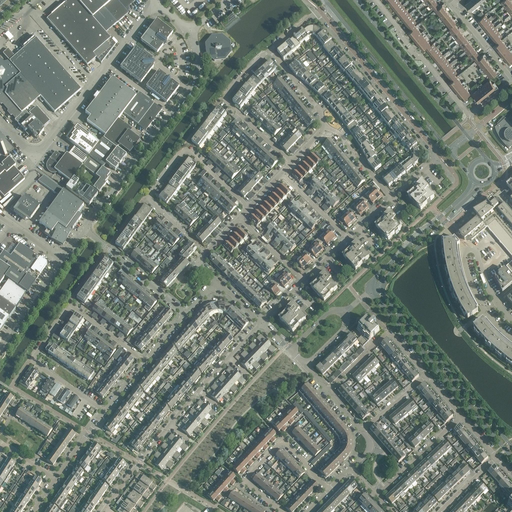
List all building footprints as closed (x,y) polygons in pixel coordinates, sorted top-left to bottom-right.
[(116,44),(106,33),(92,18),(76,0),(68,0),(47,19),(87,66),(96,58),(101,63),(116,44)] [(76,0),(92,18),(112,0),(76,0)] [(112,0),(92,18),(106,33),(128,13),(125,9),(135,0),(112,0)] [(439,4),(435,0),(428,6),(432,10),(434,8),(439,4)] [(475,7),(469,0),(468,0),(466,2),(467,3),(465,4),(471,11),(475,7)] [(399,1),(393,7),(396,11),(403,5),(402,5),(399,1)] [(508,11),(511,7),(511,2),(511,1),(504,7),(504,6),(501,8),(502,10),(505,7),(508,11)] [(396,11),(399,15),(406,10),(403,6),(406,4),(405,3),(402,5),(403,5),(396,11)] [(439,18),(440,20),(449,13),(444,7),(446,6),(444,3),(440,6),(439,4),(434,8),(441,16),(439,18)] [(409,13),(406,10),(399,15),(403,19),(410,14),(409,13)] [(412,11),(409,13),(410,14),(403,19),(406,24),(413,18),(410,15),(413,12),(412,11)] [(221,21),(223,24),(224,26),(236,16),(233,12),(221,21)] [(451,29),(455,25),(454,23),(458,20),(456,18),(454,19),(449,13),(440,20),(442,22),(444,20),(451,29)] [(478,20),(482,25),(489,19),(488,18),(485,15),(478,20)] [(488,18),(489,19),(482,25),(485,29),(492,23),(489,20),(492,18),(491,16),(488,18)] [(410,28),(414,24),(416,22),(413,18),(406,24),(410,28)] [(155,22),(146,34),(142,40),(142,42),(155,53),(158,52),(163,46),(162,45),(164,44),(165,44),(165,43),(165,42),(166,40),(167,41),(172,34),(171,32),(158,21),(155,22)] [(496,28),(495,27),(492,23),(485,29),(489,33),(496,28)] [(411,30),(407,33),(409,35),(411,34),(416,40),(425,33),(423,31),(421,33),(420,31),(416,26),(414,24),(410,28),(411,30)] [(449,31),(451,34),(452,35),(459,29),(455,25),(451,29),(449,31)] [(489,33),(492,37),(499,32),(496,28),(499,26),(498,25),(495,27),(496,28),(489,33)] [(307,29),(304,31),(309,37),(311,35),(313,35),(314,27),(313,27),(311,27),(310,27),(309,28),(308,28),(307,29)] [(315,27),(314,27),(313,35),(315,36),(317,38),(323,33),(321,30),(320,29),(319,29),(318,28),(317,28),(316,27),(315,27)] [(455,39),(462,34),(459,29),(452,35),(451,34),(449,36),(450,38),(453,36),(455,39)] [(301,32),(299,34),(304,41),(309,37),(304,31),(303,30),(302,30),(301,30),(301,31),(301,32)] [(317,38),(321,42),(328,37),(325,34),(326,34),(326,33),(325,32),(324,32),(323,33),(317,38)] [(496,42),(500,38),(502,36),(499,32),(492,37),(496,42)] [(425,33),(416,40),(421,46),(419,47),(421,50),(425,47),(426,49),(431,45),(430,43),(424,37),(427,35),(425,33)] [(300,44),(304,41),(299,34),(296,36),(295,36),(294,36),(294,37),(294,38),(300,45),(300,44)] [(466,38),(462,34),(455,39),(458,43),(459,43),(466,38)] [(206,44),(206,45),(208,45),(209,53),(207,54),(209,53),(210,57),(210,58),(213,60),(214,61),(221,60),(223,60),(225,60),(231,52),(231,49),(230,42),(230,41),(222,35),(215,36),(213,38),(212,37),(213,38),(207,42),(208,45),(206,44)] [(21,75),(40,97),(54,113),(81,90),(36,38),(35,39),(33,36),(24,43),(22,45),(24,48),(12,59),(9,61),(21,75)] [(330,40),(328,37),(321,42),(324,47),(331,41),(332,41),(332,40),(331,40),(331,39),(330,39),(330,40)] [(301,45),(300,44),(300,45),(294,38),(292,40),(291,39),(289,40),(290,41),(296,49),(301,45)] [(458,43),(456,45),(457,46),(459,44),(462,48),(469,42),(466,38),(459,43),(458,43)] [(501,39),(500,38),(496,42),(496,43),(497,43),(493,46),(495,49),(497,48),(502,54),(511,46),(509,44),(507,46),(501,39)] [(285,44),(286,45),(292,52),(296,49),(290,41),(288,43),(287,42),(285,44)] [(333,43),(331,41),(324,47),(323,47),(327,52),(335,45),(335,46),(336,45),(334,43),(333,43)] [(466,52),(473,46),(469,42),(462,48),(465,51),(466,52)] [(426,49),(430,53),(437,47),(436,47),(433,43),(431,45),(426,49)] [(436,47),(437,47),(430,53),(433,57),(440,52),(437,48),(440,46),(439,44),(436,47)] [(288,56),(292,52),(286,45),(284,46),(283,46),(281,47),(288,56)] [(327,52),(330,56),(338,50),(339,49),(337,47),(336,48),(335,46),(335,45),(327,52)] [(476,50),(473,46),(466,52),(465,51),(462,53),(464,55),(466,52),(469,56),(476,50)] [(502,54),(507,60),(508,61),(506,62),(508,65),(511,62),(511,60),(511,59),(511,52),(510,50),(511,48),(511,47),(511,46),(502,54)] [(284,59),(288,56),(281,47),(279,49),(280,50),(277,52),(284,59)] [(135,49),(121,66),(120,68),(141,84),(153,67),(153,64),(154,64),(153,63),(153,62),(153,60),(137,48),(135,49)] [(340,52),(338,50),(330,56),(334,60),(342,53),(341,51),(340,52)] [(475,58),(479,55),(476,50),(469,56),(473,60),(475,58)] [(443,55),(440,52),(433,57),(437,61),(444,56),(443,55)] [(344,55),(342,53),(334,60),(337,64),(342,60),(345,58),(343,56),(344,55)] [(437,61),(440,65),(447,60),(444,57),(447,54),(446,53),(443,55),(444,56),(437,61)] [(479,55),(475,58),(476,60),(482,67),(479,69),(481,71),(490,64),(485,57),(486,56),(485,54),(481,57),(479,55)] [(15,119),(21,114),(5,95),(7,91),(5,89),(21,75),(9,61),(4,62),(1,58),(0,58),(0,103),(1,105),(3,104),(8,110),(7,112),(11,116),(12,115),(15,119)] [(345,58),(342,60),(337,64),(341,68),(349,61),(348,59),(347,60),(345,58)] [(300,60),(297,62),(290,68),(293,72),(303,64),(300,60)] [(450,64),(450,63),(447,60),(440,65),(443,70),(450,64)] [(266,64),(273,72),(278,68),(271,61),(269,63),(268,62),(266,64)] [(351,63),(349,61),(341,68),(344,73),(352,66),(350,64),(351,63)] [(443,70),(447,74),(454,68),(451,65),(454,63),(452,61),(450,63),(450,64),(443,70)] [(263,69),(269,76),(273,72),(266,64),(264,66),(265,67),(263,69)] [(303,64),(293,72),(297,77),(298,76),(297,76),(307,68),(306,68),(303,64)] [(490,64),(481,71),(483,73),(485,71),(490,77),(493,75),(494,77),(500,72),(498,70),(496,71),(490,64)] [(298,76),(302,79),(309,73),(311,71),(308,67),(306,68),(307,68),(297,76),(298,76)] [(349,78),(358,71),(356,69),(355,70),(353,67),(346,74),(349,78)] [(455,74),(457,73),(454,68),(447,74),(450,78),(455,74)] [(258,71),(265,79),(269,76),(263,69),(261,70),(260,70),(258,71)] [(168,78),(164,76),(158,71),(146,88),(167,104),(179,87),(170,80),(170,78),(168,78)] [(265,79),(258,71),(256,73),(257,74),(255,76),(261,83),(265,79)] [(360,76),(359,74),(360,73),(358,71),(349,78),(353,82),(360,76)] [(309,73),(302,79),(306,83),(313,77),(309,73)] [(316,74),(313,77),(306,83),(310,87),(318,80),(317,80),(319,79),(316,74)] [(452,80),(448,83),(450,85),(452,84),(457,91),(464,85),(466,83),(465,83),(464,81),(462,83),(456,76),(455,74),(450,78),(452,80)] [(21,114),(40,97),(21,75),(5,89),(7,91),(5,95),(21,114)] [(357,86),(365,79),(364,77),(363,78),(361,75),(360,76),(353,82),(357,86)] [(261,83),(255,76),(252,78),(251,77),(249,79),(257,87),(261,83)] [(105,136),(136,96),(112,78),(99,95),(99,94),(98,95),(99,96),(95,100),(95,99),(94,101),(85,113),(90,117),(87,122),(105,136)] [(257,87),(249,79),(248,81),(249,82),(246,85),(254,91),(257,87)] [(277,90),(284,83),(281,79),(274,84),(273,85),(277,90)] [(360,90),(368,84),(366,82),(367,81),(365,79),(357,86),(360,90)] [(321,84),(318,80),(310,87),(314,90),(321,84)] [(480,84),(487,93),(494,87),(495,89),(498,87),(494,82),(493,84),(490,80),(483,85),(482,83),(480,84)] [(280,94),(288,88),(284,83),(277,90),(280,94)] [(464,85),(457,91),(463,98),(461,99),(463,102),(468,98),(467,96),(470,93),(466,89),(465,87),(467,85),(466,83),(464,85)] [(325,88),(322,84),(321,84),(314,90),(318,94),(325,88)] [(360,90),(358,92),(362,96),(364,94),(372,87),(370,85),(370,86),(368,84),(360,90)] [(479,88),(473,94),(476,97),(474,99),(478,103),(480,101),(479,100),(487,93),(480,84),(477,86),(479,88)] [(254,91),(246,85),(245,87),(244,87),(242,89),(251,95),(254,91)] [(318,94),(322,98),(330,92),(326,87),(325,88),(318,94)] [(367,98),(375,92),(373,90),(374,89),(372,87),(364,94),(367,98)] [(280,94),(284,98),(291,92),(288,88),(280,94)] [(251,95),(242,89),(241,90),(241,91),(240,93),(247,100),(251,95)] [(331,93),(323,99),(327,103),(335,97),(336,96),(332,91),(331,93)] [(123,113),(146,131),(152,122),(155,122),(154,120),(155,118),(162,110),(139,92),(123,113)] [(284,98),(287,102),(295,96),(291,92),(284,98)] [(375,92),(367,98),(370,103),(379,95),(377,93),(376,94),(375,92)] [(247,100),(240,93),(238,96),(237,95),(235,97),(244,104),(247,100)] [(371,103),(369,104),(372,108),(373,107),(374,107),(381,101),(382,101),(380,98),(381,97),(379,95),(370,103),(371,103)] [(287,102),(290,106),(298,100),(295,96),(287,102)] [(244,104),(235,97),(234,99),(235,100),(233,102),(241,108),(244,104)] [(338,101),(335,97),(327,103),(331,107),(338,101)] [(290,106),(294,111),(302,104),(298,100),(290,106)] [(331,107),(334,111),(341,105),(338,101),(331,107)] [(374,107),(373,107),(377,111),(385,104),(384,102),(383,103),(381,101),(374,107)] [(294,111),(297,115),(305,108),(302,104),(294,111)] [(385,104),(377,111),(380,116),(388,109),(386,107),(387,106),(385,104)] [(334,111),(338,115),(345,109),(341,105),(334,111)] [(257,106),(251,113),(255,117),(262,110),(257,106)] [(32,117),(40,126),(42,129),(50,122),(37,107),(29,114),(32,117)] [(216,109),(214,111),(223,118),(227,114),(219,107),(217,110),(216,109)] [(297,115),(301,119),(308,113),(305,108),(297,115)] [(338,115),(341,120),(348,114),(345,109),(338,115)] [(262,110),(255,117),(259,121),(266,114),(262,110)] [(15,120),(20,126),(30,117),(25,111),(15,120)] [(212,116),(220,122),(223,118),(214,111),(213,113),(214,114),(212,116)] [(389,111),(381,117),(385,122),(393,115),(392,113),(391,113),(389,111)] [(301,119),(304,123),(312,117),(308,113),(301,119)] [(341,120),(344,124),(353,117),(350,113),(348,114),(341,120)] [(266,114),(259,121),(263,125),(269,117),(266,114)] [(393,115),(385,122),(388,126),(396,119),(394,117),(395,116),(393,115)] [(209,118),(208,120),(216,126),(220,122),(212,116),(210,118),(209,118)] [(35,136),(39,136),(44,130),(42,129),(40,126),(32,117),(21,127),(25,132),(28,129),(35,136)] [(269,117),(263,125),(267,128),(273,121),(269,117)] [(315,121),(312,117),(304,123),(308,127),(315,121)] [(353,117),(344,124),(348,128),(355,122),(355,123),(357,121),(353,117)] [(509,149),(510,148),(511,146),(511,126),(504,117),(497,124),(498,125),(495,128),(496,130),(497,133),(498,135),(499,137),(500,139),(501,141),(503,143),(504,144),(506,146),(507,147),(509,149)] [(396,119),(388,126),(391,130),(400,123),(398,121),(397,122),(396,119)] [(103,139),(117,149),(120,145),(129,152),(133,148),(134,148),(135,147),(135,146),(134,146),(136,144),(137,141),(129,135),(132,131),(118,120),(103,139)] [(207,122),(205,125),(213,131),(213,130),(216,132),(218,129),(216,127),(216,126),(208,120),(206,122),(207,122)] [(273,121),(267,128),(271,132),(277,125),(273,121)] [(358,127),(355,123),(355,122),(348,128),(351,133),(358,127)] [(400,123),(391,130),(390,132),(393,136),(395,134),(403,127),(402,128),(401,126),(402,125),(400,123)] [(203,126),(201,128),(210,135),(213,131),(205,125),(204,127),(203,126)] [(242,129),(238,125),(231,132),(235,136),(242,129)] [(277,125),(271,132),(275,136),(281,129),(277,125)] [(75,146),(72,150),(68,155),(83,166),(89,157),(89,156),(99,143),(77,126),(66,139),(75,146)] [(362,133),(365,131),(361,126),(352,134),(355,139),(362,133)] [(403,127),(395,134),(398,138),(407,131),(406,132),(404,130),(405,129),(403,127)] [(199,133),(207,139),(210,135),(201,128),(200,130),(200,131),(199,133)] [(242,129),(235,136),(239,140),(246,132),(242,129)] [(296,130),(292,135),(298,140),(302,136),(296,130)] [(407,131),(398,138),(402,142),(409,136),(408,134),(409,133),(407,131)] [(246,132),(239,140),(243,143),(250,136),(246,132)] [(196,135),(194,137),(203,144),(207,139),(199,133),(197,136),(196,135)] [(366,137),(362,133),(355,139),(358,144),(366,137)] [(298,140),(292,135),(288,138),(294,144),(298,140)] [(250,136),(243,143),(247,147),(254,140),(250,136)] [(409,136),(402,142),(402,143),(403,142),(406,146),(413,141),(411,138),(411,137),(411,136),(410,136),(409,136)] [(194,140),(192,142),(200,148),(203,144),(194,137),(193,139),(194,140)] [(361,148),(368,142),(365,138),(366,137),(358,144),(361,148)] [(103,138),(99,143),(89,156),(89,157),(103,168),(106,164),(115,171),(118,167),(120,167),(120,165),(126,156),(117,149),(103,139),(103,138)] [(288,138),(284,142),(291,148),(294,144),(288,138)] [(330,139),(323,146),(326,150),(334,144),(330,139)] [(254,140),(247,147),(251,151),(258,144),(254,140)] [(413,141),(406,146),(410,151),(416,146),(417,145),(417,144),(417,143),(416,143),(415,143),(413,141)] [(291,148),(284,142),(280,147),(287,153),(291,148)] [(369,142),(368,142),(361,148),(363,153),(371,146),(368,142),(369,142)] [(258,144),(251,151),(255,155),(262,147),(258,144)] [(334,144),(326,150),(330,154),(337,148),(334,144)] [(363,153),(366,158),(374,151),(371,147),(371,146),(363,153)] [(416,146),(410,151),(412,153),(412,155),(420,156),(420,155),(420,154),(420,153),(420,152),(419,150),(419,149),(418,148),(416,146)] [(262,147),(255,155),(259,158),(266,151),(262,147)] [(215,150),(208,157),(210,159),(212,161),(219,154),(221,151),(217,148),(215,150)] [(337,148),(330,154),(333,158),(341,152),(337,148)] [(58,172),(70,182),(74,177),(83,166),(66,153),(63,157),(55,151),(48,162),(47,162),(47,163),(47,164),(46,164),(46,165),(46,166),(46,167),(46,168),(47,168),(47,169),(47,170),(48,171),(49,172),(50,173),(51,173),(52,173),(53,173),(54,173),(55,173),(56,173),(57,173),(58,172)] [(266,151),(259,158),(263,162),(270,155),(266,151)] [(368,163),(377,156),(373,152),(374,151),(366,158),(369,162),(368,163)] [(341,152),(333,158),(337,163),(344,156),(341,152)] [(219,154),(212,161),(216,165),(223,157),(219,154)] [(314,154),(309,158),(317,165),(321,161),(314,154)] [(270,155),(263,162),(267,166),(274,158),(270,155)] [(420,156),(412,155),(411,157),(409,159),(414,165),(417,163),(417,162),(418,161),(419,160),(419,159),(420,159),(420,158),(420,157),(420,156)] [(344,156),(337,163),(340,167),(348,160),(344,156)] [(368,163),(372,167),(379,161),(376,157),(377,156),(368,163)] [(110,173),(89,157),(83,166),(100,179),(93,188),(99,192),(106,183),(105,182),(108,178),(107,177),(110,173)] [(223,157),(216,165),(220,168),(227,161),(223,157)] [(7,173),(14,167),(16,165),(9,158),(0,165),(0,175),(5,171),(7,173)] [(274,158),(267,166),(271,169),(278,162),(279,161),(277,159),(276,160),(274,158)] [(309,158),(305,162),(312,169),(317,165),(309,158)] [(185,161),(184,163),(193,170),(196,165),(188,159),(186,162),(185,161)] [(414,165),(409,159),(405,163),(410,169),(413,167),(414,167),(415,167),(415,166),(414,165)] [(348,160),(340,167),(344,171),(351,165),(348,160)] [(227,161),(220,168),(224,172),(231,165),(227,161)] [(372,167),(375,172),(382,165),(379,161),(372,167)] [(410,169),(405,163),(403,161),(399,164),(400,165),(406,173),(406,174),(407,174),(407,173),(408,173),(408,172),(410,169)] [(233,162),(231,165),(224,172),(228,176),(237,166),(233,162)] [(305,162),(301,167),(308,174),(312,169),(305,162)] [(181,168),(189,174),(193,170),(184,163),(182,165),(183,166),(181,168)] [(351,165),(344,171),(347,175),(355,169),(351,165)] [(406,173),(400,165),(395,169),(402,177),(404,176),(404,175),(406,173)] [(241,170),(237,166),(228,176),(232,180),(241,170)] [(25,179),(14,167),(7,173),(5,171),(0,175),(0,192),(4,197),(25,179)] [(301,167),(297,171),(304,178),(308,174),(301,167)] [(186,178),(189,174),(181,168),(180,170),(179,170),(177,172),(186,178)] [(355,169),(347,175),(350,179),(358,173),(355,169)] [(391,172),(398,181),(400,179),(400,178),(402,177),(402,178),(402,177),(395,169),(391,172)] [(304,178),(297,171),(292,175),(300,182),(304,178)] [(175,177),(183,183),(186,178),(177,172),(176,174),(177,174),(175,177)] [(263,178),(257,172),(253,176),(259,182),(263,178)] [(398,181),(391,172),(387,176),(394,184),(396,183),(395,182),(397,180),(398,181)] [(358,173),(350,179),(354,183),(361,177),(358,173)] [(63,190),(44,176),(38,181),(58,196),(63,190)] [(256,186),(259,182),(253,176),(249,180),(256,186)] [(394,184),(387,176),(383,179),(389,187),(391,185),(392,186),(394,184)] [(71,191),(90,206),(97,195),(74,177),(70,182),(66,188),(71,191)] [(180,187),(183,183),(175,177),(173,179),(172,178),(171,180),(180,187)] [(361,177),(354,183),(357,188),(365,181),(361,177)] [(201,189),(208,181),(204,178),(197,185),(201,189)] [(312,192),(321,182),(317,178),(310,185),(312,187),(309,189),(312,192)] [(168,184),(168,185),(176,191),(180,187),(171,180),(169,182),(170,183),(169,185),(168,184)] [(252,190),(256,186),(249,180),(246,184),(252,190)] [(422,180),(414,188),(414,189),(415,190),(408,196),(421,210),(434,197),(428,191),(430,189),(428,188),(429,187),(422,180)] [(205,192),(212,185),(208,181),(201,189),(205,192)] [(318,193),(325,186),(321,182),(312,192),(314,194),(316,191),(318,193)] [(373,188),(369,191),(371,193),(377,200),(382,197),(377,192),(380,190),(375,186),(372,182),(370,184),(373,188)] [(248,194),(252,190),(246,184),(242,188),(248,194)] [(164,189),(173,196),(176,191),(168,185),(166,187),(167,187),(165,189),(164,189)] [(209,196),(216,189),(212,185),(205,192),(209,196)] [(283,185),(279,189),(286,196),(291,192),(283,185)] [(245,198),(248,194),(242,188),(240,186),(236,190),(245,198)] [(325,186),(318,193),(320,194),(317,197),(319,199),(327,191),(328,190),(325,186)] [(161,193),(170,200),(173,196),(164,189),(163,191),(164,192),(162,194),(161,193)] [(213,200),(220,193),(216,189),(209,196),(213,200)] [(279,189),(275,194),(282,200),(286,196),(279,189)] [(39,224),(40,224),(47,229),(44,233),(52,239),(51,241),(63,247),(70,233),(69,232),(71,228),(73,229),(82,217),(78,214),(84,206),(63,191),(39,224)] [(327,191),(319,199),(322,201),(324,199),(326,200),(331,195),(327,191)] [(158,198),(166,204),(168,205),(171,201),(170,200),(161,193),(159,195),(160,196),(158,198)] [(220,193),(213,200),(217,203),(224,196),(220,193)] [(332,193),(331,195),(326,200),(327,202),(325,204),(327,207),(336,197),(332,193)] [(373,204),(377,200),(371,193),(367,197),(365,195),(363,197),(367,202),(369,200),(373,204)] [(275,194),(271,198),(278,205),(282,200),(275,194)] [(187,205),(190,201),(193,204),(195,202),(188,196),(183,201),(187,205)] [(224,196),(217,203),(221,207),(227,200),(224,196)] [(31,220),(32,218),(39,207),(24,197),(14,212),(26,220),(27,219),(29,219),(31,220)] [(336,197),(327,207),(329,209),(332,206),(334,208),(335,206),(337,208),(339,206),(337,204),(340,201),(336,197)] [(358,205),(365,212),(369,208),(365,204),(367,202),(363,197),(360,199),(362,201),(358,205)] [(478,218),(459,233),(465,240),(471,241),(472,241),(486,228),(487,227),(510,255),(511,256),(511,262),(506,267),(511,273),(511,213),(505,205),(503,203),(498,197),(494,201),(492,199),(487,202),(487,203),(473,211),(475,213),(477,216),(476,216),(478,218)] [(271,198),(267,202),(274,209),(278,205),(271,198)] [(227,200),(221,207),(225,211),(231,204),(227,200)] [(294,202),(289,208),(293,211),(300,203),(298,201),(296,204),(294,202)] [(183,202),(181,204),(174,211),(178,215),(185,208),(187,206),(183,202)] [(267,202),(262,206),(270,213),(274,209),(267,202)] [(300,203),(293,211),(291,213),(295,217),(302,210),(300,208),(303,205),(300,203)] [(231,204),(225,211),(229,215),(236,207),(237,206),(234,204),(233,205),(231,204)] [(141,209),(149,215),(152,211),(144,205),(142,207),(141,206),(140,209),(141,209)] [(361,216),(365,212),(358,205),(356,206),(354,205),(350,208),(354,213),(357,211),(361,216)] [(178,215),(182,219),(190,210),(187,206),(185,208),(178,215)] [(262,206),(258,211),(265,218),(270,213),(262,206)] [(350,208),(348,211),(347,211),(348,214),(346,216),(352,223),(356,220),(352,215),(354,213),(350,208)] [(138,214),(146,219),(149,215),(141,209),(139,211),(138,211),(137,213),(138,214)] [(302,210),(295,217),(299,220),(308,211),(306,209),(303,211),(302,210)] [(182,219),(186,223),(194,214),(190,210),(182,219)] [(390,210),(381,218),(381,219),(382,220),(376,226),(388,240),(402,227),(396,221),(397,219),(396,218),(396,217),(390,210)] [(258,211),(254,215),(261,222),(265,218),(258,211)] [(308,211),(299,220),(303,224),(304,223),(310,217),(308,216),(310,213),(308,211)] [(134,218),(142,224),(146,219),(138,214),(136,216),(135,215),(134,217),(134,218)] [(199,217),(194,214),(186,223),(190,227),(199,217)] [(348,227),(352,223),(346,216),(344,214),(338,220),(342,225),(344,223),(348,227)] [(261,222),(254,215),(250,219),(257,226),(261,222)] [(310,217),(304,223),(308,226),(316,218),(314,216),(311,219),(310,217)] [(221,223),(215,217),(211,221),(217,227),(221,223)] [(130,222),(139,228),(142,224),(134,218),(133,220),(132,220),(130,222)] [(316,218),(308,226),(312,230),(317,225),(316,223),(318,220),(316,218)] [(156,232),(163,225),(159,221),(152,228),(156,232)] [(213,231),(217,227),(211,221),(207,225),(213,231)] [(325,229),(326,230),(330,226),(325,221),(319,226),(323,231),(325,229)] [(128,227),(136,232),(139,228),(130,222),(129,224),(130,224),(128,227)] [(273,224),(267,229),(269,231),(267,234),(269,236),(277,227),(276,225),(275,226),(273,224)] [(160,236),(167,228),(163,225),(156,232),(160,236)] [(210,235),(213,231),(207,225),(203,229),(210,235)] [(275,237),(281,231),(282,230),(278,226),(277,227),(269,236),(271,238),(274,235),(275,237)] [(331,226),(328,229),(324,233),(325,235),(332,242),(336,238),(333,235),(333,233),(336,230),(331,226)] [(124,230),(133,237),(136,232),(128,227),(126,229),(125,228),(124,230)] [(164,239),(171,232),(167,228),(160,236),(164,239)] [(174,232),(179,238),(183,235),(178,229),(174,232)] [(206,239),(210,235),(203,229),(200,233),(206,239)] [(237,233),(244,240),(248,236),(241,229),(237,233)] [(122,235),(130,241),(133,237),(124,230),(122,232),(123,233),(122,235)] [(281,231),(275,237),(277,239),(274,241),(277,243),(285,235),(281,231)] [(168,243),(175,236),(171,232),(164,239),(168,243)] [(202,243),(206,239),(200,233),(196,237),(202,243)] [(240,244),(244,240),(237,233),(232,238),(240,244)] [(118,239),(126,246),(130,241),(122,235),(120,238),(119,237),(118,239)] [(285,235),(277,243),(279,245),(281,243),(283,244),(288,239),(285,235)] [(320,237),(318,239),(322,243),(324,241),(328,246),(332,242),(325,235),(322,238),(320,237)] [(172,247),(179,240),(175,236),(168,243),(172,247)] [(455,237),(451,240),(450,241),(445,241),(444,240),(443,240),(442,241),(442,242),(442,245),(444,245),(444,249),(444,252),(443,252),(443,259),(445,259),(446,261),(446,263),(447,265),(446,265),(447,266),(447,269),(445,269),(447,276),(449,275),(450,278),(451,282),(449,282),(451,289),(453,288),(455,295),(454,295),(456,302),(458,301),(459,303),(460,304),(461,306),(461,308),(462,308),(463,310),(461,311),(464,317),(466,316),(467,318),(468,319),(478,312),(477,310),(478,309),(476,306),(478,305),(474,298),(473,299),(472,296),(473,296),(470,289),(467,283),(465,276),(463,269),(461,262),(460,262),(460,260),(461,259),(460,254),(459,247),(459,244),(460,244),(455,237)] [(228,242),(235,249),(240,244),(232,238),(228,242)] [(288,239),(283,244),(285,246),(282,249),(284,251),(292,243),(294,241),(290,238),(288,239)] [(126,246),(118,239),(116,241),(117,242),(115,244),(123,250),(126,246)] [(313,246),(320,254),(324,250),(320,245),(322,243),(318,239),(315,241),(311,245),(313,246)] [(357,240),(349,248),(349,249),(350,250),(343,256),(356,270),(369,258),(363,251),(365,249),(363,248),(364,247),(357,240)] [(231,253),(235,249),(228,242),(224,246),(231,253)] [(10,253),(15,244),(12,243),(7,251),(10,253)] [(186,247),(193,253),(197,249),(190,243),(186,247)] [(292,243),(284,251),(287,253),(289,250),(291,252),(296,247),(292,243)] [(0,261),(10,269),(33,285),(47,265),(47,263),(20,244),(11,256),(3,251),(0,256),(0,261)] [(248,257),(249,257),(258,247),(255,245),(253,248),(251,246),(244,253),(244,255),(247,257),(248,257)] [(308,248),(305,251),(310,255),(312,253),(316,258),(320,254),(313,246),(309,250),(308,248)] [(189,257),(193,253),(186,247),(183,251),(189,257)] [(252,261),(259,254),(258,252),(260,250),(258,247),(249,257),(252,261)] [(142,252),(137,248),(131,256),(135,260),(142,252)] [(186,261),(189,257),(183,251),(179,255),(182,258),(185,261),(186,261)] [(301,258),(308,265),(312,262),(308,257),(310,255),(305,251),(303,253),(305,255),(301,258)] [(139,263),(146,256),(142,252),(135,260),(139,263)] [(213,265),(220,257),(216,253),(210,260),(211,261),(210,262),(213,265)] [(258,263),(265,255),(263,253),(261,255),(259,254),(252,261),(256,264),(258,263)] [(262,267),(267,261),(265,260),(268,257),(265,255),(258,263),(256,264),(260,268),(262,267)] [(143,267),(150,259),(146,256),(139,263),(143,267)] [(217,268),(224,261),(220,257),(213,265),(214,264),(215,265),(214,266),(217,268)] [(105,258),(103,261),(102,260),(101,262),(110,269),(113,264),(105,258)] [(182,258),(179,262),(185,268),(189,264),(186,261),(185,261),(182,258)] [(304,269),(308,265),(301,258),(297,262),(295,260),(293,262),(297,267),(300,265),(304,269)] [(148,270),(154,263),(150,259),(143,267),(148,270)] [(265,271),(273,262),(271,260),(268,263),(267,261),(262,267),(265,271)] [(10,269),(0,261),(0,273),(5,277),(10,269)] [(224,261),(217,268),(219,271),(220,270),(221,271),(228,264),(224,261)] [(110,269),(101,262),(99,264),(100,265),(99,267),(107,273),(110,269)] [(179,262),(175,266),(181,272),(185,268),(179,262)] [(273,262),(265,271),(264,272),(268,276),(269,274),(275,269),(273,267),(275,265),(273,262)] [(154,263),(148,270),(152,274),(158,266),(154,263)] [(228,264),(221,271),(223,273),(222,274),(224,276),(232,268),(228,264)] [(175,266),(171,270),(178,276),(181,272),(175,266)] [(95,271),(104,277),(106,279),(109,275),(107,273),(99,267),(97,270),(96,269),(95,271)] [(232,268),(224,276),(227,278),(228,277),(229,279),(236,272),(232,268)] [(33,285),(10,269),(5,277),(9,280),(26,293),(27,293),(33,285)] [(286,269),(284,272),(280,275),(289,284),(293,280),(288,276),(291,274),(286,269)] [(505,269),(495,277),(503,292),(511,284),(511,280),(511,279),(511,277),(505,269)] [(171,270),(168,274),(174,280),(178,276),(171,270)] [(104,277),(95,271),(93,273),(94,274),(92,276),(100,282),(104,277)] [(325,271),(317,279),(317,280),(318,281),(311,288),(324,301),(338,288),(331,282),(332,280),(331,279),(331,278),(325,271)] [(236,272),(229,279),(231,280),(230,281),(232,283),(240,276),(236,272)] [(121,285),(128,278),(123,274),(117,281),(117,282),(121,285)] [(168,274),(164,278),(170,284),(174,280),(168,274)] [(273,280),(279,286),(281,284),(285,288),(289,284),(280,275),(276,279),(276,278),(274,278),(273,280)] [(100,282),(92,276),(91,278),(90,278),(88,280),(97,286),(100,282)] [(240,276),(232,283),(235,286),(235,285),(237,286),(244,279),(240,276)] [(132,281),(128,278),(121,285),(125,289),(132,281)] [(170,284),(164,278),(160,282),(166,288),(170,284)] [(244,279),(237,286),(238,288),(238,289),(240,291),(247,283),(244,279)] [(9,280),(0,292),(0,297),(9,303),(16,309),(21,302),(20,301),(26,293),(9,280)] [(97,286),(88,280),(87,282),(88,283),(86,285),(94,291),(97,286)] [(279,286),(273,280),(270,282),(272,284),(268,288),(272,292),(276,297),(281,292),(276,288),(279,286)] [(129,292),(136,285),(132,281),(125,289),(129,292)] [(247,283),(240,291),(242,293),(243,292),(245,294),(251,287),(247,283)] [(86,285),(85,284),(84,286),(85,287),(83,289),(91,295),(94,291),(86,285)] [(140,288),(136,285),(129,292),(134,296),(140,288)] [(251,287),(245,294),(246,295),(245,296),(248,298),(255,291),(251,287)] [(83,289),(82,288),(80,291),(81,291),(80,293),(80,294),(88,299),(91,295),(83,289)] [(138,299),(144,292),(140,288),(134,296),(138,299)] [(255,291),(248,298),(250,301),(251,300),(252,301),(259,294),(255,291)] [(148,295),(144,292),(138,299),(142,303),(148,295)] [(80,294),(80,293),(79,293),(77,295),(78,296),(76,298),(85,304),(88,299),(80,294)] [(259,294),(252,301),(254,303),(253,304),(255,306),(263,298),(259,294)] [(146,306),(152,299),(148,295),(142,303),(146,306)] [(0,312),(9,318),(9,319),(16,310),(0,298),(0,312)] [(263,298),(255,306),(258,308),(259,307),(260,309),(267,302),(263,298)] [(157,302),(152,299),(146,306),(144,308),(149,312),(157,302)] [(92,310),(97,313),(99,310),(103,305),(98,302),(92,310)] [(218,311),(218,310),(218,302),(215,303),(214,303),(213,303),(212,303),(211,304),(209,305),(212,310),(213,312),(215,312),(216,311),(218,311)] [(218,310),(218,311),(219,311),(220,311),(222,312),(223,312),(224,310),(226,304),(224,303),(223,303),(221,303),(220,303),(218,302),(218,310)] [(301,311),(300,310),(299,310),(300,309),(293,302),(285,310),(285,311),(286,313),(280,319),(293,332),(306,319),(300,313),(301,311)] [(227,304),(226,304),(224,310),(223,312),(224,312),(225,313),(227,314),(228,315),(226,316),(227,316),(234,309),(232,307),(231,306),(230,306),(229,305),(227,304)] [(101,317),(106,310),(107,309),(103,305),(99,310),(97,313),(101,317)] [(210,317),(208,315),(209,315),(210,314),(212,313),(213,312),(212,310),(209,305),(208,305),(207,306),(206,306),(205,307),(204,308),(202,310),(210,317)] [(162,312),(170,319),(172,317),(171,316),(173,314),(165,308),(162,312)] [(106,310),(101,317),(105,320),(111,312),(107,309),(106,310)] [(230,320),(237,313),(234,309),(227,316),(230,320)] [(202,311),(199,314),(206,321),(210,317),(202,310),(202,311)] [(0,332),(6,324),(5,324),(9,318),(0,312),(0,332)] [(105,320),(110,323),(116,315),(111,312),(105,320)] [(162,312),(158,316),(165,322),(167,321),(168,322),(170,319),(162,312)] [(241,316),(237,313),(230,320),(234,323),(241,316)] [(72,318),(80,324),(83,319),(75,314),(73,316),(72,316),(71,318),(72,319),(72,318)] [(199,314),(196,318),(203,325),(206,321),(199,314)] [(110,323),(114,327),(120,319),(116,315),(110,323)] [(155,320),(163,327),(165,325),(164,324),(165,322),(158,316),(155,320)] [(234,323),(237,327),(244,320),(241,316),(234,323)] [(68,322),(69,323),(77,328),(80,324),(72,318),(72,319),(70,321),(69,320),(68,322)] [(196,318),(192,322),(200,328),(203,325),(196,318)] [(368,342),(377,333),(380,330),(375,326),(376,324),(376,323),(376,322),(375,322),(374,322),(373,323),(368,318),(357,329),(363,336),(362,337),(368,342)] [(114,327),(118,330),(124,322),(120,319),(114,327)] [(155,320),(151,324),(158,331),(160,329),(161,330),(163,327),(155,320)] [(241,331),(248,324),(244,320),(237,327),(241,331)] [(483,338),(484,339),(484,340),(485,341),(487,342),(486,344),(491,349),(492,347),(497,352),(496,353),(501,358),(502,356),(507,360),(506,362),(511,365),(511,364),(511,344),(506,339),(498,332),(496,330),(495,330),(493,328),(494,327),(493,327),(490,322),(488,324),(486,321),(485,322),(483,320),(474,327),(473,327),(474,328),(476,330),(474,331),(479,336),(480,335),(483,338)] [(118,330),(123,333),(129,325),(124,322),(118,330)] [(192,322),(189,326),(196,332),(200,328),(192,322)] [(69,323),(67,325),(66,324),(65,327),(66,327),(74,333),(77,328),(69,323)] [(148,328),(156,335),(158,333),(157,332),(158,331),(151,324),(148,328)] [(129,325),(123,333),(127,337),(133,329),(129,325)] [(189,326),(185,330),(193,336),(196,332),(189,326)] [(63,329),(62,331),(71,337),(74,333),(66,327),(64,330),(63,329)] [(148,328),(144,332),(151,339),(153,337),(154,338),(156,335),(148,328)] [(185,330),(182,333),(189,340),(193,336),(185,330)] [(71,337),(62,331),(60,333),(61,334),(60,336),(68,342),(71,337)] [(84,338),(88,342),(94,334),(90,331),(84,338)] [(141,337),(149,344),(151,341),(150,340),(151,339),(144,332),(141,337)] [(182,333),(179,337),(186,344),(189,340),(182,333)] [(91,347),(92,345),(98,337),(94,334),(88,342),(87,344),(91,347)] [(231,341),(233,340),(227,334),(223,339),(230,345),(232,342),(231,341)] [(257,347),(260,350),(268,342),(260,335),(257,339),(261,343),(257,347)] [(358,341),(352,335),(347,339),(354,345),(358,341)] [(92,345),(97,348),(103,341),(101,339),(102,338),(99,336),(98,337),(92,345)] [(141,337),(137,341),(144,347),(146,345),(147,346),(149,344),(141,337)] [(179,337),(175,341),(183,348),(186,344),(179,337)] [(230,345),(223,339),(219,343),(225,348),(226,347),(227,348),(230,345)] [(347,339),(344,342),(350,349),(354,345),(347,339)] [(380,345),(384,350),(391,344),(387,339),(380,345)] [(101,352),(107,344),(103,341),(97,348),(101,352)] [(144,347),(137,341),(133,345),(142,352),(144,349),(143,349),(144,347)] [(179,352),(183,348),(175,341),(174,343),(175,344),(173,346),(179,352)] [(268,342),(260,350),(263,354),(267,349),(272,354),(276,350),(268,342)] [(350,349),(344,342),(340,346),(346,353),(350,349)] [(225,348),(219,343),(215,347),(222,353),(225,350),(224,349),(225,348)] [(257,347),(253,343),(249,347),(253,351),(249,355),(249,356),(252,359),(260,350),(257,347)] [(52,356),(58,348),(54,345),(53,347),(49,344),(45,350),(49,352),(48,353),(50,355),(50,356),(52,358),(53,357),(52,356)] [(101,352),(105,355),(111,347),(107,344),(101,352)] [(384,350),(388,354),(394,348),(391,344),(384,350)] [(340,346),(336,350),(342,356),(346,353),(340,346)] [(105,355),(103,358),(107,362),(110,358),(116,351),(113,349),(111,347),(105,355)] [(169,349),(167,351),(174,357),(178,353),(171,347),(170,350),(169,349)] [(222,353),(215,347),(212,351),(217,357),(218,355),(219,356),(222,353)] [(52,356),(53,357),(55,358),(54,359),(56,360),(63,351),(58,348),(52,356)] [(388,354),(391,358),(398,352),(394,348),(388,354)] [(260,350),(252,359),(255,362),(259,358),(264,362),(268,358),(263,354),(260,350)] [(342,356),(336,350),(332,354),(338,360),(342,356)] [(67,354),(63,351),(56,360),(58,362),(59,361),(61,363),(67,354)] [(167,351),(164,355),(171,361),(174,357),(167,351)] [(217,357),(212,351),(208,356),(214,362),(217,359),(216,358),(217,357)] [(241,364),(244,367),(252,359),(249,356),(249,355),(245,351),(241,355),(245,360),(241,364)] [(391,358),(394,362),(395,362),(401,356),(398,352),(391,358)] [(67,354),(61,363),(64,364),(63,365),(65,367),(71,357),(67,354)] [(122,359),(130,365),(131,363),(132,364),(134,361),(126,354),(122,359)] [(332,354),(328,358),(334,364),(338,360),(332,354)] [(164,355),(160,359),(168,365),(171,361),(164,355)] [(214,362),(208,356),(204,360),(210,365),(211,364),(212,364),(214,362)] [(392,364),(396,368),(405,360),(401,356),(395,362),(394,362),(392,364)] [(76,361),(71,357),(65,367),(67,368),(68,367),(70,369),(76,361)] [(198,362),(207,370),(209,367),(208,366),(210,365),(204,360),(202,358),(198,362)] [(334,364),(328,358),(324,361),(331,368),(334,364)] [(369,362),(375,368),(379,364),(373,358),(369,362)] [(119,363),(127,370),(129,367),(128,366),(130,365),(122,359),(119,363)] [(160,359),(157,362),(165,369),(168,365),(160,359)] [(252,359),(244,367),(247,370),(252,366),(256,370),(260,366),(255,362),(252,359)] [(396,368),(399,372),(408,364),(405,360),(396,368)] [(80,364),(76,361),(70,369),(73,370),(72,371),(74,373),(80,364)] [(324,361),(320,365),(327,372),(331,368),(324,361)] [(157,362),(154,366),(161,373),(165,369),(157,362)] [(194,366),(196,368),(202,374),(203,372),(204,373),(207,370),(198,362),(194,366)] [(365,366),(371,372),(375,368),(369,362),(365,366)] [(115,367),(123,373),(124,371),(125,372),(127,370),(119,363),(115,367)] [(85,367),(80,364),(74,373),(76,374),(77,373),(79,375),(85,367)] [(403,376),(405,374),(412,368),(408,364),(399,372),(403,376)] [(327,372),(320,365),(316,369),(323,375),(327,372)] [(154,366),(151,370),(158,377),(161,373),(154,366)] [(361,369),(367,376),(371,372),(365,366),(361,369)] [(83,379),(89,370),(85,367),(79,375),(82,377),(81,377),(83,379)] [(112,371),(120,378),(123,375),(122,375),(123,373),(115,367),(112,371)] [(227,380),(230,383),(238,374),(230,367),(226,371),(230,375),(227,380)] [(31,368),(21,385),(28,389),(38,372),(31,368)] [(405,374),(409,378),(415,373),(412,368),(405,374)] [(357,373),(363,380),(367,376),(361,369),(357,373)] [(94,373),(89,370),(83,379),(85,380),(86,379),(88,381),(94,373)] [(151,370),(147,374),(155,380),(158,377),(151,370)] [(191,374),(198,380),(200,377),(199,376),(201,375),(195,370),(191,374)] [(109,375),(116,381),(117,380),(118,381),(120,378),(112,371),(109,375)] [(353,377),(359,384),(363,380),(357,373),(353,377)] [(412,383),(419,377),(415,373),(409,378),(412,383)] [(147,374),(144,378),(152,384),(155,380),(147,374)] [(187,379),(193,384),(194,382),(195,383),(198,380),(191,374),(187,379)] [(245,381),(238,374),(230,383),(233,386),(233,385),(237,381),(242,385),(245,381)] [(105,380),(114,386),(116,384),(115,383),(116,381),(109,375),(105,380)] [(227,380),(222,375),(218,380),(223,384),(219,388),(222,391),(230,383),(227,380)] [(184,383),(190,389),(193,386),(192,385),(193,384),(187,379),(185,377),(184,379),(186,380),(184,383)] [(47,393),(54,382),(49,378),(41,389),(47,393)] [(144,378),(141,382),(148,388),(152,384),(144,378)] [(114,386),(105,380),(102,384),(109,390),(111,388),(112,389),(114,386)] [(388,385),(394,392),(398,388),(392,381),(388,385)] [(145,392),(148,388),(141,382),(139,384),(140,385),(139,387),(145,392)] [(180,387),(186,392),(187,391),(188,392),(190,389),(184,383),(180,387)] [(230,383),(222,391),(226,394),(230,390),(234,394),(238,390),(233,385),(233,386),(230,383)] [(299,392),(306,400),(309,404),(318,396),(307,383),(303,386),(304,387),(299,392)] [(345,385),(338,391),(342,396),(351,388),(347,383),(344,385),(345,385)] [(55,398),(62,387),(57,384),(50,394),(55,398)] [(109,390),(102,384),(99,388),(107,395),(109,392),(108,392),(109,390)] [(211,397),(215,400),(222,391),(219,388),(214,384),(211,388),(215,392),(211,397)] [(418,389),(422,394),(428,388),(425,384),(418,389)] [(384,388),(390,395),(394,392),(388,385),(384,388)] [(176,392),(183,397),(185,394),(184,394),(186,392),(180,387),(176,392)] [(107,395),(99,388),(95,392),(102,398),(104,397),(105,397),(107,395)] [(351,388),(342,396),(345,400),(352,394),(354,392),(351,388)] [(380,392),(386,399),(390,395),(384,388),(380,392)] [(422,394),(425,398),(432,392),(428,388),(422,394)] [(134,390),(133,392),(141,398),(144,394),(137,389),(136,391),(134,390)] [(63,405),(70,394),(65,390),(57,401),(63,405)] [(172,396),(178,401),(179,399),(180,400),(183,397),(176,392),(175,390),(171,395),(172,396)] [(215,400),(218,403),(222,398),(226,402),(230,398),(226,394),(222,391),(215,400)] [(133,392),(130,396),(137,402),(141,398),(133,392)] [(376,395),(382,402),(386,399),(380,392),(376,395)] [(425,398),(429,402),(435,396),(432,392),(425,398)] [(3,398),(13,404),(14,402),(11,400),(13,398),(6,393),(3,398)] [(349,404),(356,398),(352,394),(345,400),(349,404)] [(376,395),(371,399),(377,406),(378,407),(381,404),(380,403),(382,402),(376,395)] [(72,410),(79,400),(73,396),(66,406),(72,410)] [(130,396),(126,400),(134,406),(137,402),(130,396)] [(169,400),(175,406),(178,403),(177,402),(178,401),(172,396),(169,400)] [(309,404),(327,425),(336,417),(330,410),(332,409),(332,408),(332,407),(332,406),(331,406),(330,406),(329,406),(328,407),(318,396),(309,404)] [(429,402),(432,406),(439,400),(435,396),(429,402)] [(3,398),(0,402),(7,407),(9,404),(12,406),(13,404),(3,398)] [(349,404),(352,408),(359,402),(356,398),(349,404)] [(126,400),(123,404),(131,410),(134,406),(126,400)] [(163,403),(170,410),(172,408),(173,409),(175,406),(169,400),(167,402),(165,401),(163,403)] [(199,407),(196,410),(198,412),(197,413),(201,416),(208,407),(207,406),(204,404),(200,400),(196,404),(199,407)] [(418,409),(411,400),(406,404),(412,411),(414,412),(418,409)] [(432,406),(436,410),(442,404),(439,400),(432,406)] [(0,402),(0,408),(7,413),(8,411),(6,409),(7,407),(0,402)] [(356,412),(363,406),(359,402),(352,408),(356,412)] [(131,410),(123,404),(120,408),(128,414),(127,413),(130,409),(131,410)] [(402,408),(408,414),(412,411),(406,404),(402,408)] [(436,410),(439,414),(446,408),(442,404),(436,410)] [(164,406),(160,411),(167,416),(169,413),(168,412),(169,411),(164,406)] [(288,410),(294,416),(296,414),(299,417),(301,415),(292,406),(288,410)] [(356,412),(359,416),(366,410),(363,406),(356,412)] [(118,410),(117,412),(125,418),(128,414),(120,408),(119,407),(117,410),(118,410)] [(213,418),(216,414),(208,407),(201,416),(204,419),(208,414),(213,418)] [(398,411),(404,418),(408,414),(402,408),(398,411)] [(439,414),(437,416),(440,420),(441,420),(443,418),(449,413),(448,411),(449,410),(447,408),(446,408),(439,414)] [(16,416),(20,419),(25,412),(20,409),(16,416)] [(197,413),(193,409),(189,413),(194,417),(190,421),(190,422),(193,425),(201,416),(197,413)] [(284,414),(293,423),(295,421),(292,418),(294,416),(288,410),(284,414)] [(363,421),(370,415),(366,410),(359,416),(363,421)] [(156,415),(162,420),(163,418),(164,419),(167,416),(160,411),(157,414),(156,412),(154,414),(156,415)] [(394,414),(400,421),(404,418),(398,411),(394,414)] [(20,419),(25,422),(30,415),(25,412),(20,419)] [(117,412),(114,416),(122,422),(125,418),(117,412)] [(443,418),(441,420),(444,424),(453,417),(449,413),(443,418)] [(280,418),(286,424),(288,422),(291,425),(293,423),(284,414),(280,418)] [(394,414),(390,418),(396,425),(400,421),(394,414)] [(25,422),(29,425),(34,418),(30,415),(25,422)] [(156,415),(153,420),(159,425),(162,422),(161,421),(162,420),(156,415)] [(111,420),(117,425),(119,426),(122,422),(114,416),(111,420)] [(205,427),(209,422),(204,419),(201,416),(193,425),(197,427),(200,423),(205,427)] [(182,430),(186,433),(193,425),(190,422),(190,421),(185,417),(182,422),(186,426),(182,430)] [(345,427),(346,426),(346,425),(346,424),(346,423),(346,422),(345,422),(344,422),(344,423),(343,422),(342,423),(336,417),(327,425),(338,437),(338,438),(339,438),(339,439),(339,440),(340,441),(340,442),(340,444),(352,445),(352,440),(351,436),(349,433),(347,429),(345,427)] [(34,428),(39,421),(34,418),(29,425),(34,428)] [(150,418),(147,422),(149,424),(155,429),(156,427),(157,428),(159,425),(153,420),(150,418)] [(285,430),(286,429),(287,429),(284,426),(286,424),(280,418),(276,422),(285,430)] [(111,420),(108,424),(115,430),(116,430),(114,429),(117,425),(111,420)] [(38,431),(43,424),(39,421),(34,428),(38,431)] [(285,430),(276,422),(272,426),(278,432),(281,429),(283,432),(285,430)] [(298,423),(294,427),(296,429),(292,433),(296,437),(302,431),(298,427),(300,425),(298,423)] [(425,426),(431,433),(435,429),(429,423),(425,426)] [(43,434),(47,427),(43,424),(38,431),(43,434)] [(115,430),(108,424),(104,428),(107,430),(105,433),(110,437),(115,430)] [(145,428),(152,434),(155,431),(154,430),(155,429),(149,424),(145,428)] [(370,430),(374,434),(381,428),(377,424),(370,430)] [(186,433),(189,436),(193,432),(198,435),(201,431),(197,427),(193,425),(186,433)] [(453,431),(457,435),(464,429),(460,425),(453,431)] [(421,430),(427,437),(431,433),(425,426),(421,430)] [(47,437),(52,430),(47,427),(43,434),(47,437)] [(145,428),(142,433),(148,437),(149,436),(150,437),(152,434),(145,428)] [(381,428),(374,434),(378,438),(384,432),(381,428)] [(274,441),(276,439),(273,437),(275,434),(269,429),(265,433),(274,441)] [(457,435),(460,439),(467,434),(464,429),(457,435)] [(65,435),(72,439),(75,435),(69,430),(65,435)] [(417,434),(423,440),(427,437),(421,430),(417,434)] [(136,436),(145,443),(147,440),(147,439),(148,437),(142,433),(140,431),(136,436)] [(302,431),(296,437),(299,441),(308,433),(306,432),(304,434),(302,431)] [(378,438),(381,442),(388,436),(384,432),(378,438)] [(412,436),(413,438),(419,444),(423,440),(417,434),(416,432),(412,436)] [(274,441),(265,433),(262,437),(268,443),(270,441),(272,443),(274,441)] [(308,433),(299,441),(303,445),(309,439),(307,436),(309,434),(308,433)] [(172,450),(180,441),(171,434),(168,438),(173,442),(169,447),(172,450)] [(460,439),(464,444),(471,438),(467,434),(460,439)] [(62,439),(69,444),(72,439),(65,435),(62,439)] [(133,440),(135,442),(140,446),(142,445),(143,446),(145,443),(136,436),(133,440)] [(388,436),(381,442),(385,446),(391,441),(388,436)] [(262,437),(258,441),(267,449),(269,447),(266,445),(268,443),(262,437)] [(309,439),(303,445),(307,449),(315,441),(318,439),(316,437),(314,439),(312,441),(309,439)] [(419,444),(413,438),(409,442),(415,448),(419,444)] [(464,444),(467,448),(474,442),(471,438),(464,444)] [(59,443),(66,448),(69,444),(62,439),(59,443)] [(135,442),(133,440),(132,440),(129,444),(129,445),(127,447),(132,451),(134,449),(138,452),(140,448),(139,448),(140,446),(135,442)] [(176,453),(176,452),(180,448),(184,452),(188,447),(180,441),(172,450),(176,453)] [(267,449),(258,441),(254,444),(260,450),(262,448),(265,451),(267,449)] [(315,441),(307,449),(311,453),(317,447),(315,444),(317,442),(315,441)] [(385,446),(388,450),(395,445),(391,441),(385,446)] [(441,446),(447,452),(451,448),(445,442),(441,446)] [(471,452),(478,446),(474,442),(467,448),(471,452)] [(56,448),(62,452),(66,448),(59,443),(56,448)] [(90,448),(99,454),(102,450),(94,444),(94,443),(90,448)] [(162,456),(165,459),(172,450),(169,447),(164,443),(161,447),(165,451),(162,456)] [(254,444),(250,448),(259,457),(261,455),(258,452),(260,450),(254,444)] [(337,451),(325,462),(334,471),(340,465),(342,466),(343,466),(344,466),(345,466),(345,465),(345,464),(344,464),(345,463),(343,462),(346,459),(348,456),(350,453),(352,449),(352,445),(340,444),(340,445),(340,446),(340,447),(339,448),(339,449),(338,450),(337,451)] [(395,445),(388,450),(392,455),(398,449),(395,445)] [(437,449),(443,456),(447,452),(441,446),(437,449)] [(478,446),(471,452),(474,456),(481,450),(478,446)] [(317,447),(311,453),(315,457),(321,451),(317,447)] [(53,452),(59,457),(62,452),(56,448),(53,452)] [(87,453),(96,459),(99,454),(90,448),(87,453)] [(259,457),(250,448),(247,452),(253,458),(255,456),(257,459),(259,457)] [(275,455),(279,459),(286,453),(282,449),(275,455)] [(392,455),(395,459),(402,453),(398,449),(392,455)] [(433,453),(439,459),(443,456),(437,449),(433,453)] [(172,457),(177,461),(181,456),(176,452),(176,453),(172,450),(165,459),(169,461),(172,457)] [(481,450),(474,456),(478,460),(485,454),(481,450)] [(50,456),(56,461),(59,457),(53,452),(50,456)] [(165,459),(162,456),(157,452),(154,456),(158,460),(154,465),(156,466),(155,467),(157,469),(158,468),(165,459)] [(247,452),(243,456),(252,465),(254,463),(251,460),(253,458),(247,452)] [(84,457),(91,462),(93,463),(96,459),(87,453),(84,457)] [(279,467),(289,457),(286,453),(279,459),(282,462),(280,464),(280,465),(278,466),(279,467)] [(402,453),(395,459),(399,463),(406,457),(402,453)] [(429,457),(436,463),(439,459),(433,453),(429,457)] [(485,454),(478,460),(482,464),(488,459),(485,454)] [(46,461),(53,466),(56,461),(50,456),(46,461)] [(252,465),(243,456),(239,460),(245,466),(247,464),(250,467),(252,465)] [(81,461),(88,466),(91,462),(84,457),(81,461)] [(285,465),(287,467),(293,461),(289,457),(279,467),(280,469),(285,465)] [(425,460),(432,467),(436,463),(429,457),(425,460)] [(4,463),(11,468),(14,463),(7,459),(7,458),(4,463)] [(115,464),(122,469),(126,464),(119,459),(115,464)] [(169,461),(165,459),(158,468),(161,470),(165,466),(170,469),(174,465),(169,461)] [(239,460),(235,464),(244,473),(246,471),(243,468),(245,466),(239,460)] [(422,464),(428,471),(432,467),(425,460),(422,464)] [(76,465),(84,471),(88,466),(81,461),(79,463),(78,463),(76,465)] [(288,474),(297,465),(293,461),(287,467),(289,470),(285,474),(286,475),(288,474)] [(468,466),(464,461),(462,463),(463,465),(459,469),(466,475),(470,472),(466,468),(468,466)] [(325,462),(318,470),(322,475),(322,476),(325,479),(334,471),(325,462)] [(1,468),(10,473),(13,469),(11,468),(4,463),(1,468)] [(115,464),(112,468),(119,473),(121,471),(122,472),(124,470),(122,469),(115,464)] [(244,473),(235,464),(232,468),(238,474),(240,472),(243,474),(244,473)] [(418,468),(424,474),(428,471),(422,464),(418,468)] [(292,472),(295,475),(301,469),(297,465),(288,474),(289,476),(290,475),(292,472)] [(488,472),(492,476),(499,470),(495,466),(488,472)] [(76,467),(73,472),(80,477),(84,472),(76,467)] [(0,469),(0,473),(7,478),(10,473),(1,468),(0,469)] [(109,472),(116,477),(119,473),(112,468),(109,472)] [(414,472),(420,478),(424,474),(418,468),(414,472)] [(299,479),(305,473),(301,469),(295,475),(299,479)] [(466,475),(459,469),(455,473),(462,479),(466,475)] [(499,470),(492,476),(495,480),(502,474),(499,470)] [(107,471),(104,475),(113,482),(116,477),(109,472),(107,471)] [(234,484),(236,482),(233,479),(235,477),(229,471),(225,476),(234,484)] [(82,478),(80,477),(73,472),(70,476),(77,481),(79,483),(82,478)] [(410,475),(416,482),(420,478),(414,472),(410,475)] [(141,489),(148,480),(139,473),(135,478),(136,478),(140,481),(137,485),(141,489)] [(462,479),(455,473),(452,477),(458,483),(462,479)] [(258,474),(252,480),(257,484),(262,477),(258,474)] [(495,480),(499,484),(506,478),(502,474),(495,480)] [(101,480),(109,486),(113,482),(104,475),(101,480)] [(406,479),(412,486),(416,482),(410,475),(406,479)] [(70,476),(67,481),(74,486),(77,481),(70,476)] [(234,484),(225,476),(221,480),(228,485),(230,483),(232,486),(234,484)] [(270,476),(268,479),(261,487),(265,491),(271,484),(268,482),(272,477),(270,476)] [(31,481),(39,486),(42,481),(35,477),(31,481)] [(262,477),(257,484),(261,487),(268,479),(267,477),(265,480),(262,477)] [(458,483),(452,477),(448,480),(454,487),(458,483)] [(506,478),(499,484),(503,488),(509,482),(506,478)] [(402,483),(408,489),(412,486),(406,479),(402,483)] [(146,492),(149,488),(153,491),(157,486),(148,480),(141,489),(146,492)] [(228,485),(221,480),(218,484),(227,492),(229,490),(226,487),(228,485)] [(314,490),(318,486),(312,480),(308,484),(314,490)] [(350,480),(346,484),(353,491),(357,487),(350,480)] [(454,487),(448,480),(444,484),(450,491),(454,487)] [(31,481),(28,486),(36,491),(39,486),(31,481)] [(64,485),(71,490),(74,486),(67,481),(64,485)] [(98,487),(105,492),(108,488),(100,482),(96,486),(98,487)] [(137,485),(133,482),(129,487),(133,490),(130,494),(135,497),(141,489),(137,485)] [(271,484),(265,491),(269,494),(277,485),(279,483),(277,482),(273,486),(271,484)] [(438,486),(440,488),(446,494),(450,491),(444,484),(442,482),(438,486)] [(505,491),(503,493),(505,495),(507,493),(506,492),(511,487),(511,485),(509,482),(503,488),(505,491)] [(398,486),(404,493),(408,489),(402,483),(398,486)] [(477,487),(483,494),(487,489),(481,483),(477,487)] [(26,484),(23,489),(25,490),(33,495),(36,491),(28,486),(26,484)] [(227,492),(218,484),(214,488),(220,493),(222,491),(225,494),(227,492)] [(277,485),(269,494),(273,498),(279,491),(276,489),(278,487),(279,485),(278,484),(277,486),(277,485)] [(304,485),(302,486),(310,494),(314,490),(308,484),(306,487),(304,485)] [(353,491),(346,484),(343,488),(349,495),(353,491)] [(64,485),(61,490),(68,495),(71,490),(64,485)] [(300,488),(303,490),(300,492),(307,498),(310,494),(302,486),(300,488)] [(404,493),(398,486),(394,490),(400,497),(404,493)] [(95,492),(102,497),(105,492),(98,487),(95,492)] [(473,491),(479,497),(483,494),(477,487),(473,491)] [(220,493),(214,488),(210,492),(220,500),(221,498),(218,495),(220,493)] [(343,488),(339,492),(345,498),(349,495),(343,488)] [(440,488),(436,492),(442,498),(446,494),(440,488)] [(139,501),(139,500),(142,496),(147,499),(146,500),(150,495),(150,494),(150,495),(146,492),(141,489),(135,497),(139,501)] [(25,490),(22,495),(30,500),(33,495),(25,490)] [(58,494),(65,499),(68,495),(61,490),(58,494)] [(126,490),(122,496),(123,496),(123,495),(127,499),(124,503),(128,506),(135,497),(130,494),(126,491),(127,490),(126,490)] [(400,497),(394,490),(390,494),(396,500),(400,497)] [(92,496),(99,501),(102,497),(95,492),(93,491),(90,495),(92,496)] [(233,491),(227,501),(228,502),(230,500),(233,501),(237,494),(233,491)] [(279,491),(273,498),(278,502),(283,495),(279,491)] [(469,495),(476,501),(479,497),(473,491),(469,495)] [(220,500),(210,492),(207,496),(213,502),(215,499),(218,502),(220,500)] [(296,492),(294,494),(303,502),(307,498),(300,492),(298,495),(296,492)] [(345,498),(339,492),(335,496),(341,502),(345,498)] [(438,502),(442,498),(436,492),(432,495),(438,502)] [(30,500),(22,495),(21,494),(18,499),(27,504),(30,500)] [(58,494),(55,499),(64,505),(67,500),(65,499),(58,494)] [(234,506),(236,507),(242,497),(237,494),(233,501),(236,503),(234,506)] [(293,496),(295,498),(293,500),(299,506),(303,502),(294,494),(293,496)] [(362,505),(368,498),(364,494),(358,501),(362,505)] [(396,500),(390,494),(386,498),(392,504),(396,500)] [(465,499),(472,505),(476,501),(469,495),(465,499)] [(89,501),(96,506),(99,501),(92,496),(89,501)] [(335,496),(331,500),(338,506),(341,502),(335,496)] [(133,509),(136,505),(140,508),(140,509),(144,503),(143,503),(139,501),(135,497),(128,506),(133,509)] [(239,505),(242,507),(247,500),(242,497),(236,507),(238,508),(239,505)] [(427,501),(433,507),(437,503),(431,497),(427,501)] [(362,505),(366,509),(372,502),(368,498),(362,505)] [(18,499),(15,503),(24,509),(27,504),(18,499)] [(64,505),(55,499),(52,503),(60,509),(64,505)] [(123,511),(128,506),(124,503),(120,500),(120,499),(116,504),(116,505),(116,504),(121,507),(118,511),(117,511),(118,511),(123,511)] [(286,500),(289,504),(295,510),(299,506),(293,500),(291,502),(287,499),(286,500)] [(462,503),(468,509),(472,505),(465,499),(462,503)] [(245,511),(251,503),(247,500),(242,507),(245,509),(243,511),(242,511),(245,511)] [(338,506),(331,500),(327,504),(334,510),(338,506)] [(96,506),(89,501),(86,505),(93,510),(96,506)] [(423,505),(429,511),(433,507),(427,501),(423,505)] [(369,511),(376,506),(372,502),(366,509),(369,511)] [(21,511),(24,509),(15,503),(12,508),(18,511),(21,511)] [(247,511),(248,511),(249,511),(251,511),(256,506),(251,503),(245,511),(247,511)] [(458,507),(463,511),(465,511),(468,509),(462,503),(458,507)]
